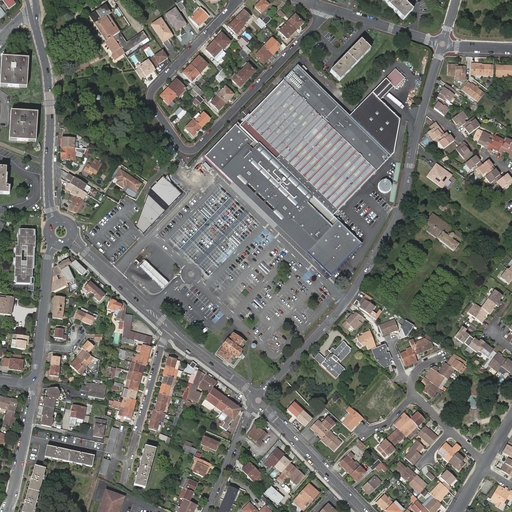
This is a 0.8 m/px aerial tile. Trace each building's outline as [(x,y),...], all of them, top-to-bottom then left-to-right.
[(15,4),(11,0),(0,0),(8,10),(15,4)] [(261,13),(269,5),(263,0),(262,0),(255,8),(261,13)] [(383,0),(404,19),(413,10),(402,0),(383,0)] [(177,5),(181,11),(185,8),(181,2),(177,5)] [(106,42),(114,37),(120,32),(109,16),(111,15),(105,7),(89,18),(99,32),(102,36),(106,42)] [(201,22),(208,15),(201,9),(190,19),(199,27),(203,23),(201,22)] [(180,26),(185,23),(176,10),(166,16),(177,32),(182,28),(180,26)] [(244,12),(236,19),(243,26),(250,18),(244,12)] [(287,23),(295,31),(302,23),(294,15),(287,23)] [(266,25),(272,20),(267,16),(262,22),(266,25)] [(243,26),(236,19),(228,27),(236,35),(244,27),(243,26)] [(262,22),(259,19),(256,23),(262,29),(265,26),(266,25),(262,22)] [(166,38),(168,40),(172,37),(161,20),(152,26),(162,41),(166,38)] [(286,40),(295,31),(287,23),(278,32),(286,40)] [(128,43),(120,32),(114,37),(125,53),(125,54),(149,38),(144,32),(128,43)] [(221,35),(214,43),(222,50),(223,51),(230,43),(221,35)] [(125,53),(114,37),(106,42),(115,54),(112,56),(115,60),(125,53)] [(237,43),(243,49),(245,47),(248,45),(243,40),(242,39),(237,43)] [(263,47),(271,55),(280,47),(271,39),(263,47)] [(361,40),(331,71),(340,81),(371,49),(361,40)] [(222,50),(214,43),(211,45),(212,47),(207,52),(214,58),(222,50)] [(263,64),(271,55),(263,47),(255,56),(263,64)] [(92,53),(97,59),(101,57),(96,50),(92,53)] [(244,60),(248,56),(245,53),(242,50),(238,54),(244,60)] [(168,59),(163,51),(154,57),(159,65),(168,59)] [(87,57),(92,63),(97,59),(92,53),(87,57)] [(6,72),(1,72),(0,86),(27,87),(28,59),(4,58),(3,68),(6,68),(6,72)] [(199,58),(191,66),(200,74),(208,66),(199,58)] [(144,66),(136,71),(137,71),(142,78),(146,75),(146,77),(156,70),(149,60),(143,64),(144,66)] [(248,64),(240,72),(247,79),(250,76),(250,77),(255,72),(248,64)] [(200,74),(191,66),(184,74),(192,82),(200,74)] [(244,121),(240,126),(237,123),(205,156),(331,276),(362,244),(333,216),(393,153),(399,120),(379,101),(376,98),(390,84),(395,89),(404,79),(395,70),(349,117),(298,66),(249,116),(248,115),(243,120),(244,121)] [(455,80),(466,81),(466,69),(458,68),(455,68),(455,66),(448,66),(447,76),(456,77),(455,80)] [(471,66),(471,73),(477,73),(477,76),(490,77),(491,67),(471,66)] [(496,76),(511,76),(511,66),(496,66),(496,76)] [(221,72),(218,74),(224,79),(227,76),(222,71),(221,72)] [(240,88),(248,80),(247,79),(240,72),(232,80),(240,88)] [(177,81),(169,89),(177,97),(178,98),(186,90),(177,81)] [(379,101),(393,87),(390,84),(376,98),(379,101)] [(464,91),(478,101),(484,93),(473,85),(472,86),(468,84),(464,91)] [(457,93),(447,85),(444,88),(455,96),(457,93)] [(196,86),(193,90),(198,95),(202,91),(196,86)] [(224,87),(216,96),(217,96),(224,104),(232,95),(224,87)] [(441,100),(446,103),(447,101),(450,103),(455,96),(444,88),(441,92),(442,93),(441,95),(440,94),(438,97),(441,100)] [(177,97),(169,89),(161,97),(169,105),(177,97)] [(198,95),(193,90),(189,94),(195,99),(198,95)] [(198,95),(195,99),(201,104),(204,101),(198,95)] [(224,104),(217,96),(210,103),(218,110),(224,104)] [(201,104),(195,99),(191,102),(197,108),(201,104)] [(435,109),(445,116),(450,110),(448,108),(449,106),(446,103),(441,100),(435,109)] [(13,125),(8,125),(7,140),(35,142),(36,112),(11,111),(11,121),(13,121),(13,125)] [(461,114),(453,119),(460,129),(463,126),(468,123),(466,120),(468,118),(463,112),(461,114)] [(197,113),(191,119),(193,120),(200,128),(209,119),(203,113),(200,115),(197,113)] [(467,130),(470,135),(481,127),(474,118),(468,123),(463,126),(466,129),(466,128),(468,130),(467,130)] [(200,128),(193,120),(184,128),(192,136),(195,133),(196,133),(197,132),(197,131),(200,128)] [(439,140),(441,138),(445,135),(438,125),(436,122),(431,127),(433,129),(429,132),(434,140),(437,138),(439,140)] [(439,142),(445,149),(455,141),(448,132),(445,135),(441,138),(442,140),(439,142)] [(478,144),(488,148),(492,140),(492,139),(490,138),(491,136),(483,132),(479,143),(478,144)] [(85,140),(78,136),(76,139),(82,144),(85,140)] [(495,151),(499,152),(503,144),(504,141),(496,137),(494,141),(492,140),(488,148),(488,150),(492,151),(492,149),(495,151)] [(62,138),(61,147),(73,148),(73,138),(62,138)] [(511,150),(511,141),(507,139),(505,145),(503,144),(499,152),(503,154),(504,151),(510,154),(511,150)] [(465,142),(462,144),(463,145),(457,150),(464,159),(472,154),(469,149),(470,149),(465,142)] [(73,148),(61,147),(61,158),(73,159),(73,155),(70,155),(70,151),(74,151),(74,148),(73,148)] [(214,167),(202,155),(179,177),(191,189),(214,167)] [(475,171),(479,169),(483,165),(476,156),(464,166),(463,167),(467,172),(470,170),(471,171),(473,169),(475,171)] [(91,172),(92,173),(95,175),(101,164),(93,160),(89,166),(86,165),(83,171),(89,174),(91,172)] [(486,173),(488,176),(496,170),(489,161),(483,165),(479,169),(484,175),(486,173)] [(452,176),(436,164),(426,177),(442,189),(452,176)] [(5,187),(6,169),(0,168),(0,194),(8,195),(9,187),(5,187)] [(494,185),(497,183),(502,179),(496,170),(488,176),(485,178),(490,184),(493,183),(494,185)] [(129,187),(127,188),(136,193),(141,186),(121,172),(116,179),(119,182),(117,185),(124,190),(126,187),(127,185),(129,187)] [(70,194),(72,195),(82,201),(86,195),(82,192),(85,188),(86,185),(68,175),(66,179),(66,180),(71,183),(70,185),(68,184),(66,188),(66,189),(71,192),(70,194)] [(505,188),(506,190),(511,185),(511,181),(507,175),(502,179),(497,183),(502,189),(505,188)] [(163,176),(153,187),(157,190),(167,180),(163,176)] [(157,190),(153,187),(150,190),(136,227),(143,235),(165,211),(168,208),(182,194),(167,180),(157,190)] [(385,180),(384,180),(383,180),(382,181),(381,181),(380,182),(379,183),(379,184),(378,184),(378,185),(378,186),(378,187),(378,188),(378,189),(379,189),(379,190),(379,191),(380,191),(380,192),(381,192),(382,192),(382,193),(383,193),(384,193),(385,193),(386,193),(387,193),(387,192),(388,192),(389,191),(390,190),(390,189),(391,188),(391,187),(391,186),(391,185),(391,184),(390,184),(390,183),(389,183),(389,182),(388,182),(388,181),(387,181),(386,181),(386,180),(385,180)] [(96,196),(103,200),(106,196),(99,192),(96,196)] [(75,214),(82,202),(72,195),(69,200),(72,202),(70,205),(67,211),(75,214)] [(440,208),(451,216),(455,210),(444,202),(440,208)] [(454,250),(458,245),(464,238),(460,235),(461,233),(458,231),(457,232),(432,214),(425,223),(430,226),(426,231),(454,251),(454,250)] [(34,230),(20,229),(20,231),(20,235),(18,235),(18,246),(15,246),(15,248),(15,255),(16,255),(16,258),(17,258),(18,258),(19,257),(19,256),(19,255),(20,254),(20,253),(22,253),(22,246),(27,246),(27,253),(33,253),(33,248),(35,248),(36,235),(34,235),(34,232),(34,230)] [(143,252),(134,261),(139,266),(147,256),(143,252)] [(21,265),(21,260),(16,260),(15,260),(15,265),(14,278),(16,278),(16,282),(16,283),(30,284),(30,283),(30,279),(32,278),(33,266),(33,262),(33,261),(32,261),(31,259),(30,257),(29,256),(28,256),(28,260),(27,260),(26,266),(21,265)] [(53,267),(51,277),(61,273),(59,270),(66,267),(70,264),(75,260),(72,257),(64,262),(64,261),(62,262),(62,263),(57,266),(56,267),(55,265),(53,265),(53,267)] [(154,269),(146,261),(140,267),(149,275),(163,289),(169,283),(154,269)] [(63,277),(66,285),(77,279),(70,264),(66,267),(59,270),(61,273),(51,277),(51,282),(63,277)] [(511,272),(508,270),(507,269),(500,278),(508,284),(511,280),(511,279),(511,278),(511,272)] [(51,282),(50,292),(66,285),(63,277),(51,282)] [(93,293),(97,288),(90,281),(84,287),(90,292),(91,291),(93,293)] [(105,295),(97,288),(93,293),(96,295),(95,297),(99,301),(105,295)] [(496,305),(498,307),(501,303),(501,302),(499,301),(500,300),(500,299),(503,296),(495,290),(488,299),(496,305)] [(12,297),(0,295),(0,314),(10,316),(12,297)] [(370,301),(364,296),(360,301),(362,303),(361,305),(359,307),(369,314),(374,306),(369,302),(370,301)] [(496,305),(488,299),(481,308),(488,313),(489,314),(493,309),(496,305)] [(125,314),(126,305),(122,301),(121,305),(116,303),(116,302),(114,302),(110,300),(107,309),(113,312),(114,311),(118,313),(115,319),(120,320),(119,329),(123,329),(123,325),(124,321),(124,318),(125,314)] [(468,313),(482,323),(484,320),(483,320),(484,318),(488,313),(481,308),(475,304),(468,313)] [(83,323),(86,315),(78,312),(75,317),(78,319),(77,320),(83,323)] [(366,319),(357,313),(354,315),(353,314),(343,324),(347,328),(350,325),(355,330),(366,319)] [(93,325),(95,319),(97,320),(98,317),(94,315),(93,318),(86,315),(83,323),(90,325),(90,324),(93,325)] [(379,325),(382,335),(391,332),(398,330),(395,320),(379,325)] [(403,328),(400,333),(401,338),(407,336),(411,331),(414,327),(405,321),(401,326),(403,328)] [(55,335),(54,338),(61,338),(65,339),(65,334),(61,334),(62,329),(62,325),(55,324),(55,328),(54,328),(53,335),(55,335)] [(466,330),(462,327),(454,337),(464,344),(470,336),(466,334),(465,332),(466,330)] [(123,329),(122,338),(130,333),(130,330),(123,329)] [(373,348),(377,347),(371,330),(363,333),(363,335),(357,337),(358,340),(363,345),(367,344),(369,350),(373,348)] [(234,335),(231,333),(218,354),(230,362),(234,356),(236,357),(239,356),(242,353),(241,349),(240,348),(244,342),(241,340),(234,335)] [(122,338),(121,343),(133,346),(135,342),(133,341),(130,340),(122,338)] [(414,340),(410,341),(412,347),(415,355),(434,348),(432,343),(426,339),(415,343),(414,340)] [(485,343),(481,340),(480,341),(479,342),(477,341),(474,339),(468,347),(474,351),(477,353),(479,351),(485,343)] [(15,348),(24,349),(25,341),(16,340),(15,348)] [(81,348),(83,350),(87,353),(93,346),(88,342),(86,344),(85,343),(81,348)] [(320,366),(325,370),(328,367),(337,375),(342,369),(335,363),(338,361),(339,362),(351,350),(344,343),(335,352),(332,351),(330,354),(333,357),(331,359),(328,357),(324,361),(320,366)] [(488,346),(485,343),(479,351),(488,358),(494,350),(488,346)] [(385,348),(387,348),(386,344),(380,346),(377,347),(373,348),(377,360),(380,362),(383,361),(385,367),(391,364),(389,358),(391,357),(390,354),(387,355),(387,353),(385,348)] [(140,353),(139,355),(146,357),(147,354),(148,355),(150,348),(142,346),(138,345),(135,352),(140,353)] [(400,356),(404,366),(413,363),(417,361),(415,355),(412,347),(406,350),(407,351),(408,353),(400,356)] [(119,355),(119,358),(125,360),(127,351),(120,349),(119,355)] [(85,361),(89,356),(87,353),(83,350),(76,357),(81,362),(83,360),(85,361)] [(501,367),(506,361),(500,356),(499,355),(499,354),(498,353),(488,366),(497,373),(501,367)] [(143,365),(145,366),(147,359),(146,359),(146,357),(139,355),(137,364),(143,365)] [(324,361),(317,355),(313,360),(320,366),(324,361)] [(453,358),(452,357),(451,360),(448,364),(455,369),(458,372),(463,365),(465,362),(455,355),(453,358)] [(9,366),(22,368),(23,358),(11,356),(9,366)] [(50,359),(50,366),(58,367),(59,357),(52,357),(52,359),(50,359)] [(80,373),(86,367),(84,365),(83,363),(81,362),(76,357),(70,365),(80,373)] [(167,366),(173,368),(176,360),(168,357),(166,364),(167,364),(167,366)] [(511,362),(507,359),(506,361),(501,367),(510,374),(511,371),(511,362)] [(135,363),(133,372),(140,374),(140,372),(142,372),(143,365),(137,364),(135,363)] [(444,377),(448,379),(455,369),(448,364),(446,363),(439,373),(444,377)] [(467,367),(463,365),(458,372),(462,374),(467,367)] [(58,367),(50,366),(49,376),(57,377),(59,367),(58,367)] [(175,378),(178,370),(176,369),(173,368),(167,366),(166,369),(165,369),(163,375),(164,375),(172,377),(175,378)] [(328,367),(325,370),(334,379),(337,375),(328,367)] [(437,372),(431,368),(429,371),(431,373),(428,376),(426,379),(437,386),(438,387),(444,377),(439,373),(437,372)] [(199,379),(203,371),(199,369),(196,375),(193,382),(193,383),(190,392),(188,396),(188,397),(198,401),(202,392),(197,390),(200,380),(199,379)] [(208,373),(203,371),(199,379),(200,380),(203,380),(208,373)] [(133,372),(130,381),(139,383),(140,377),(139,376),(140,374),(133,372)] [(218,380),(208,373),(203,380),(200,384),(210,391),(212,389),(218,380)] [(172,377),(164,375),(162,382),(164,382),(163,385),(169,386),(172,377)] [(430,395),(437,386),(426,379),(425,378),(422,381),(427,385),(424,390),(430,395)] [(381,388),(370,401),(381,412),(389,403),(387,402),(397,390),(386,380),(379,387),(381,388)] [(135,389),(137,389),(139,383),(130,381),(128,390),(135,391),(135,389)] [(91,383),(86,382),(86,384),(85,390),(89,391),(88,394),(93,395),(93,394),(95,394),(95,396),(104,398),(106,385),(103,385),(93,383),(91,382),(91,383)] [(167,395),(169,386),(163,385),(162,388),(161,387),(159,393),(167,395)] [(57,399),(59,391),(56,387),(48,388),(47,392),(46,391),(45,397),(55,399),(57,399)] [(124,388),(121,397),(127,399),(134,401),(135,395),(134,394),(135,391),(128,390),(125,389),(124,388)] [(212,389),(210,391),(204,399),(215,407),(222,398),(219,396),(220,395),(212,389)] [(170,396),(167,395),(159,393),(157,400),(159,400),(158,402),(165,404),(165,402),(168,403),(170,396)] [(13,416),(17,402),(16,399),(10,397),(10,399),(0,395),(0,406),(7,409),(2,424),(12,428),(15,417),(13,416)] [(53,408),(55,399),(45,397),(43,406),(53,408)] [(222,413),(230,402),(226,399),(225,400),(222,398),(215,407),(222,413)] [(477,399),(469,398),(468,407),(476,408),(477,399)] [(132,407),(133,408),(135,401),(134,401),(127,399),(124,408),(131,410),(132,407)] [(157,405),(156,405),(154,411),(161,413),(162,413),(165,404),(158,402),(157,405)] [(240,409),(230,402),(222,413),(227,416),(222,422),(220,424),(228,428),(229,427),(228,426),(240,409)] [(293,403),(287,410),(296,418),(302,411),(293,403)] [(72,405),(68,423),(74,424),(75,423),(81,424),(82,419),(83,419),(85,408),(72,405)] [(129,422),(132,413),(131,412),(131,410),(124,408),(118,406),(114,405),(113,408),(120,410),(118,416),(122,417),(121,420),(129,422)] [(51,417),(53,408),(43,406),(41,415),(51,417)] [(152,420),(159,422),(161,413),(154,411),(153,411),(152,417),(153,417),(152,420)] [(302,412),(296,419),(304,427),(311,420),(302,412)] [(351,414),(342,424),(350,431),(362,418),(356,412),(353,416),(351,414)] [(222,413),(218,419),(222,422),(227,416),(222,413)] [(410,419),(404,413),(398,419),(401,421),(395,427),(397,428),(404,436),(415,424),(410,419)] [(417,413),(410,419),(415,424),(417,427),(424,420),(417,413)] [(51,427),(53,418),(43,416),(41,425),(51,427)] [(105,420),(95,418),(93,426),(95,426),(94,429),(93,435),(102,437),(105,420)] [(310,428),(321,439),(328,431),(335,424),(328,418),(326,420),(325,419),(323,420),(324,421),(322,424),(317,420),(310,428)] [(156,430),(159,422),(152,420),(151,422),(150,422),(148,428),(156,430)] [(417,427),(415,424),(404,436),(406,438),(417,427)] [(112,426),(107,443),(105,451),(112,453),(119,428),(112,426)] [(257,444),(259,441),(265,434),(255,426),(247,435),(257,444)] [(429,446),(437,437),(429,430),(428,431),(427,430),(423,427),(420,430),(417,434),(429,446)] [(404,436),(397,428),(385,440),(392,447),(397,443),(401,439),(404,436)] [(321,439),(321,440),(327,446),(328,445),(334,451),(341,443),(328,431),(321,439)] [(220,443),(205,436),(201,443),(216,450),(220,443)] [(392,447),(385,440),(382,443),(383,443),(377,449),(381,454),(383,452),(386,455),(387,456),(394,450),(392,447)] [(182,450),(184,451),(187,453),(190,446),(192,443),(186,441),(182,450)] [(356,443),(362,449),(365,446),(359,441),(356,443)] [(409,462),(412,465),(420,456),(416,452),(419,449),(422,446),(417,441),(414,444),(411,447),(412,449),(404,458),(409,462)] [(505,449),(503,453),(511,458),(511,443),(510,442),(506,448),(507,448),(506,450),(505,449)] [(456,453),(460,448),(456,443),(451,448),(445,443),(438,450),(444,456),(445,455),(450,459),(456,453)] [(145,444),(133,483),(144,486),(156,447),(145,444)] [(81,453),(60,449),(60,448),(57,447),(57,448),(47,446),(44,457),(92,467),(94,455),(84,454),(84,453),(81,452),(81,453)] [(190,446),(187,453),(194,456),(197,450),(190,446)] [(277,449),(264,464),(269,468),(272,465),(274,467),(283,456),(284,455),(277,449)] [(339,463),(350,474),(357,467),(353,463),(354,462),(351,458),(353,456),(350,452),(339,463)] [(450,459),(448,461),(456,467),(459,469),(464,464),(462,461),(463,459),(456,453),(450,459)] [(290,463),(283,456),(274,467),(281,473),(290,463)] [(207,472),(211,464),(196,457),(194,460),(197,461),(192,471),(203,477),(204,473),(205,471),(207,472)] [(103,458),(99,472),(106,474),(109,460),(103,458)] [(375,467),(381,462),(378,458),(369,467),(372,470),(375,467)] [(511,462),(507,460),(501,471),(511,478),(511,471),(511,472),(511,471),(511,462)] [(411,482),(417,475),(408,465),(406,467),(400,461),(394,466),(402,473),(408,479),(411,482)] [(380,471),(385,466),(381,462),(375,467),(380,471)] [(260,474),(249,463),(245,467),(246,468),(243,471),(253,482),(260,474)] [(296,485),(304,476),(290,463),(281,473),(276,479),(281,483),(287,477),(296,485)] [(357,467),(350,474),(356,481),(365,473),(363,470),(364,469),(359,465),(357,467)] [(33,511),(46,469),(35,466),(32,476),(31,476),(30,479),(31,479),(26,499),(25,499),(24,503),(25,503),(22,511),(33,511)] [(441,484),(447,489),(449,486),(448,485),(454,478),(446,470),(439,477),(444,482),(441,484)] [(428,471),(426,474),(431,480),(434,476),(428,471)] [(369,494),(381,482),(374,475),(362,487),(369,494)] [(392,484),(397,479),(394,475),(389,480),(392,484)] [(427,485),(417,475),(411,482),(409,483),(420,493),(427,485)] [(186,479),(177,496),(183,499),(184,500),(188,502),(196,484),(186,479)] [(274,484),(283,493),(286,491),(276,481),(274,484)] [(433,497),(437,501),(448,490),(447,489),(441,484),(439,482),(429,493),(430,495),(433,497)] [(232,511),(242,489),(232,485),(220,511),(232,511)] [(303,510),(318,493),(309,485),(294,501),(303,510)] [(498,487),(491,499),(502,504),(505,498),(511,501),(511,499),(511,492),(509,491),(508,493),(505,491),(503,490),(498,487)] [(271,500),(278,492),(274,488),(267,496),(271,500)] [(100,511),(115,511),(117,509),(120,510),(125,497),(106,490),(102,503),(99,511),(101,511),(100,511)] [(376,501),(385,510),(392,503),(393,503),(384,494),(376,501)] [(438,507),(440,504),(437,501),(433,497),(430,495),(421,504),(428,511),(433,511),(438,507)] [(190,511),(193,511),(196,506),(188,502),(184,500),(183,499),(180,507),(190,511)] [(502,504),(491,499),(490,501),(496,504),(501,507),(502,504)] [(393,503),(392,503),(400,511),(403,509),(395,500),(393,503)] [(414,504),(421,511),(422,511),(425,510),(416,501),(414,504)] [(242,510),(244,511),(270,511),(266,507),(260,511),(258,511),(250,503),(242,510)] [(392,503),(385,510),(386,511),(399,511),(400,511),(392,503)]
